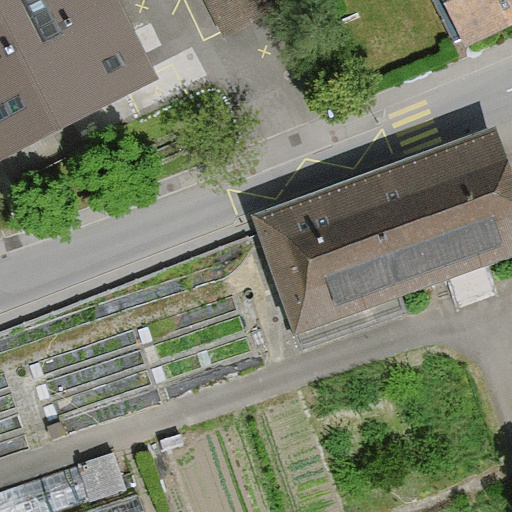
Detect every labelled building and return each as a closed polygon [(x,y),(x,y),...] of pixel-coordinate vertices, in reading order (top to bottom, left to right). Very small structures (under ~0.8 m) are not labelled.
[(156,78),(121,0),(0,0),(0,182),(1,184),(170,111),(156,78)] [(202,0),(221,38),(276,12),(269,0),(202,0)] [(511,0),(427,0),(455,57),(511,29),(511,0)] [(511,271),(511,185),(496,141),(256,228),(299,348),(511,271)] [(78,511),(146,511),(139,491),(78,511)]
